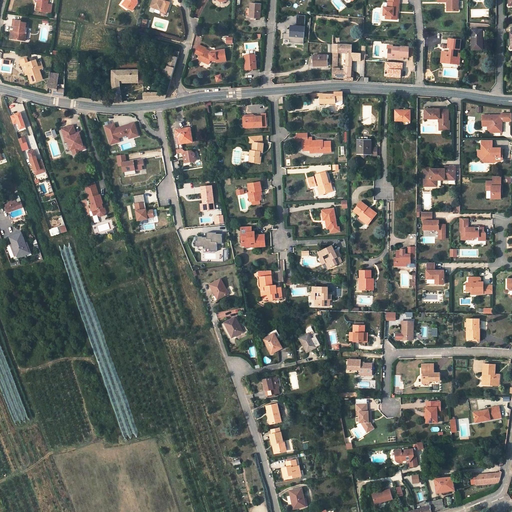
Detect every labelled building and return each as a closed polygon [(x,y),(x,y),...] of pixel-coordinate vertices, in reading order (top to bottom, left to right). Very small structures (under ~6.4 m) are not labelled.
[(47,10),(48,0),(36,0),(37,2),(38,2),(40,4),(37,5),(37,11),(42,12),(43,9),(47,10)] [(127,0),(128,1),(125,4),(130,8),(129,8),(132,11),(135,7),(134,4),(138,3),(137,0),(127,0)] [(153,0),(151,7),(156,8),(157,7),(162,9),(164,3),(163,3),(164,0),(166,1),(166,0),(153,0)] [(400,0),(389,0),(389,2),(388,2),(388,8),(384,7),(384,15),(386,16),(390,16),(389,19),(397,20),(398,14),(395,13),(396,11),(398,11),(399,11),(399,3),(400,3),(400,0)] [(458,9),(458,0),(437,0),(438,1),(447,1),(447,10),(454,11),(453,9),(458,9)] [(260,18),(261,4),(251,3),(251,8),(246,7),(246,16),(250,16),(250,17),(260,18)] [(13,31),(13,32),(12,38),(12,39),(23,41),(23,40),(24,37),(25,37),(26,28),(27,22),(22,22),(22,21),(21,21),(16,20),(14,19),(13,26),(16,27),(15,31),(13,31)] [(296,26),(291,26),(291,29),(290,36),(304,37),(305,27),(296,26)] [(290,36),(291,29),(287,29),(287,32),(286,32),(286,34),(284,33),(283,39),(290,40),(290,42),(304,43),(304,37),(290,36)] [(482,50),(482,30),(472,30),(472,50),(482,50)] [(460,51),(461,40),(449,39),(448,49),(452,49),(452,52),(445,52),(444,63),(449,63),(449,62),(454,62),(453,64),(459,64),(460,53),(457,53),(457,50),(460,51)] [(391,58),(398,59),(398,56),(403,57),(408,57),(409,47),(409,43),(404,43),(404,46),(400,46),(400,47),(392,46),(392,48),(388,48),(387,55),(391,56),(391,58)] [(352,53),(352,45),(344,45),(341,44),(333,44),(333,52),(333,67),(333,77),(339,77),(345,77),(345,81),(353,81),(353,77),(351,77),(352,60),(352,53)] [(200,60),(209,64),(211,60),(217,59),(217,62),(227,60),(225,49),(216,51),(216,53),(211,54),(210,53),(206,51),(207,49),(207,48),(200,45),(197,53),(202,55),(200,60)] [(180,52),(175,51),(174,57),(171,56),(168,67),(166,66),(163,77),(168,78),(172,79),(180,52)] [(255,55),(245,55),(246,69),(257,68),(255,55)] [(327,55),(314,55),(314,66),(327,66),(327,55)] [(26,58),(19,60),(21,65),(22,65),(25,64),(27,70),(26,71),(27,74),(30,83),(42,79),(39,69),(42,68),(40,62),(37,63),(36,60),(28,63),(26,58)] [(402,63),(385,62),(385,77),(401,77),(402,63)] [(122,102),(120,83),(144,82),(145,70),(113,71),(113,82),(115,103),(116,103),(122,102)] [(57,89),(55,89),(57,73),(50,72),(50,78),(49,78),(48,88),(53,89),(53,95),(64,97),(65,90),(57,89)] [(334,92),(321,93),(321,97),(320,104),(335,103),(337,106),(340,106),(342,104),(342,100),(342,95),(343,92),(334,92)] [(425,118),(440,118),(440,123),(444,123),(444,129),(450,129),(450,120),(449,120),(449,109),(440,109),(440,108),(425,108),(425,118)] [(403,110),(396,110),(396,121),(404,121),(404,124),(410,124),(410,112),(403,112),(403,110)] [(26,127),(20,112),(14,114),(17,123),(19,129),(26,127)] [(511,121),(511,113),(502,113),(502,115),(483,114),(483,125),(488,125),(492,125),(492,129),(494,132),(502,132),(502,125),(500,123),(500,121),(502,121),(511,121)] [(245,116),(243,116),(244,127),(246,127),(246,117),(254,117),(253,115),(245,116)] [(254,117),(246,117),(246,127),(263,126),(267,126),(266,116),(262,117),(254,117)] [(114,123),(105,126),(111,144),(120,141),(119,137),(129,134),(130,138),(139,135),(135,122),(129,124),(130,125),(126,126),(125,125),(116,128),(114,123)] [(73,125),(72,126),(75,134),(77,134),(78,136),(80,136),(81,137),(82,136),(81,131),(76,133),(73,125)] [(72,126),(62,129),(66,141),(68,141),(69,140),(72,149),(73,154),(78,152),(79,150),(78,147),(83,146),(81,137),(80,136),(78,136),(77,134),(75,134),(72,126)] [(190,128),(176,130),(177,136),(175,136),(176,144),(178,144),(179,149),(176,150),(178,159),(184,158),(185,163),(195,161),(194,153),(191,151),(186,152),(183,149),(182,143),(192,142),(190,128)] [(303,140),(303,147),(310,147),(311,151),(313,151),(313,153),(331,152),(331,141),(316,142),(316,140),(312,141),(312,137),(308,137),(308,133),(299,134),(294,138),(298,142),(301,140),(303,140)] [(254,143),(253,151),(252,150),(251,161),(259,163),(260,152),(263,152),(264,143),(263,143),(262,136),(249,137),(250,143),(254,143)] [(24,137),(19,139),(23,151),(29,149),(24,137)] [(358,146),(358,154),(360,154),(363,154),(362,156),(365,159),(367,156),(367,154),(371,154),(371,148),(371,141),(369,141),(369,139),(360,139),(360,141),(358,140),(358,144),(358,146)] [(493,140),(482,140),(482,150),(485,150),(485,153),(486,155),(487,155),(487,160),(489,161),(491,162),(495,162),(497,161),(501,161),(503,159),(503,148),(498,148),(496,149),(497,150),(493,150),(493,148),(493,140)] [(34,150),(28,152),(36,175),(47,171),(42,159),(38,161),(34,150)] [(125,154),(117,155),(119,166),(123,165),(125,176),(131,175),(130,170),(135,169),(136,170),(143,169),(142,165),(144,164),(143,159),(127,162),(125,154)] [(445,168),(435,168),(435,170),(430,170),(430,168),(430,167),(424,166),(424,185),(437,185),(437,179),(441,179),(441,176),(448,176),(448,179),(455,179),(455,167),(449,167),(449,165),(445,165),(445,168)] [(329,182),(326,172),(316,175),(317,178),(318,182),(319,185),(320,185),(321,187),(320,187),(322,194),(331,191),(330,186),(332,186),(330,182),(329,182)] [(318,182),(317,178),(315,179),(314,176),(309,178),(312,186),(316,184),(316,182),(318,182)] [(501,176),(493,176),(493,181),(487,181),(487,186),(492,186),(492,190),(492,198),(501,198),(501,194),(501,190),(503,190),(503,185),(501,186),(501,176)] [(260,182),(248,184),(250,192),(248,193),(250,202),(252,201),(259,200),(261,200),(260,195),(259,191),(261,190),(262,190),(260,182)] [(212,183),(202,186),(204,196),(205,196),(208,209),(217,207),(212,183)] [(96,187),(86,190),(89,199),(91,199),(93,205),(91,206),(92,212),(96,211),(97,215),(100,217),(104,216),(106,212),(104,208),(103,208),(102,204),(103,204),(101,195),(99,196),(96,187)] [(144,194),(133,196),(135,204),(136,204),(138,220),(148,219),(148,218),(154,217),(153,210),(147,211),(146,209),(145,209),(144,203),(145,202),(144,194)] [(369,207),(362,202),(354,211),(361,216),(359,217),(368,224),(375,215),(368,209),(369,207)] [(14,204),(6,206),(8,212),(16,210),(14,204)] [(377,214),(369,207),(368,209),(375,215),(377,214)] [(334,208),(322,211),(324,220),(327,219),(327,221),(326,221),(327,229),(330,228),(337,227),(334,208)] [(432,211),(422,211),(422,219),(423,219),(423,227),(428,227),(428,229),(438,229),(438,233),(445,233),(445,223),(438,223),(438,219),(432,219),(432,211)] [(214,216),(215,224),(224,223),(223,214),(214,216)] [(468,218),(460,218),(460,231),(467,231),(466,236),(479,236),(479,240),(486,240),(486,233),(484,231),(484,227),(468,227),(468,218)] [(255,235),(252,236),(252,232),(252,227),(248,227),(248,233),(242,233),(243,246),(245,246),(251,246),(252,243),(255,243),(255,247),(265,246),(265,235),(255,235)] [(202,237),(197,237),(197,240),(195,240),(195,246),(204,246),(204,249),(210,249),(210,251),(217,251),(217,244),(222,244),(222,234),(217,234),(217,232),(207,232),(207,237),(202,237)] [(22,233),(11,237),(17,255),(29,251),(22,233)] [(332,246),(318,253),(320,257),(326,254),(328,258),(324,260),(329,269),(338,264),(335,259),(339,256),(341,255),(339,251),(336,253),(332,246)] [(411,258),(416,258),(416,246),(408,246),(408,254),(404,254),(401,254),(401,250),(396,250),(396,258),(396,266),(407,266),(407,263),(411,263),(411,258)] [(435,262),(427,262),(427,270),(426,270),(426,278),(435,278),(435,283),(444,284),(444,270),(439,270),(439,271),(437,271),(437,270),(435,270),(435,262)] [(371,271),(360,271),(360,290),(371,290),(371,279),(371,271)] [(270,272),(259,273),(260,278),(261,287),(265,287),(266,290),(263,291),(264,297),(264,300),(282,298),(281,287),(276,288),(272,288),(272,286),(271,276),(270,272)] [(481,293),(492,293),(492,285),(483,285),(483,284),(482,284),(481,283),(481,282),(481,278),(480,277),(470,277),(469,278),(469,283),(466,283),(466,291),(471,291),(476,291),(476,294),(481,294),(481,293)] [(229,293),(221,278),(210,284),(215,293),(216,293),(219,299),(229,293)] [(315,306),(325,306),(325,300),(330,300),(332,300),(332,295),(329,295),(327,295),(327,293),(329,293),(329,287),(313,287),(313,292),(320,292),(319,296),(315,296),(315,299),(315,306)] [(386,312),(386,320),(396,320),(396,312),(386,312)] [(243,331),(236,317),(225,322),(229,331),(231,330),(234,336),(243,331)] [(479,329),(479,319),(468,319),(468,339),(473,339),(475,339),(476,329),(479,329)] [(414,321),(403,321),(402,340),(411,340),(412,335),(413,335),(414,321)] [(355,325),(354,325),(354,332),(354,341),(364,342),(364,333),(365,326),(363,326),(360,325),(360,322),(355,322),(355,325)] [(267,344),(272,353),(278,350),(280,349),(282,348),(277,338),(274,333),(268,336),(265,338),(268,344),(267,344)] [(309,333),(300,338),(307,352),(317,347),(309,333)] [(361,359),(349,359),(348,369),(360,370),(360,373),(372,373),(372,363),(361,363),(361,359)] [(433,364),(422,364),(422,378),(424,377),(424,383),(430,383),(430,381),(440,381),(440,373),(434,373),(433,373),(433,364)] [(495,365),(484,364),(483,378),(485,378),(485,385),(493,385),(493,383),(499,384),(499,377),(493,377),(493,375),(494,374),(495,365)] [(276,377),(264,380),(267,396),(278,394),(276,388),(278,388),(276,377)] [(436,401),(426,402),(427,407),(426,408),(426,413),(426,418),(426,423),(437,422),(437,411),(437,407),(441,407),(440,402),(436,402),(436,401)] [(277,404),(267,406),(271,424),(279,422),(278,417),(280,417),(277,404)] [(368,404),(357,404),(357,415),(360,415),(360,423),(362,423),(362,424),(368,433),(374,428),(370,422),(369,422),(369,420),(370,420),(371,420),(371,411),(368,412),(368,404)] [(490,417),(501,415),(500,406),(488,408),(489,410),(474,412),(476,422),(491,419),(490,417)] [(271,430),(272,434),(270,434),(272,444),(273,444),(275,443),(277,453),(287,451),(284,440),(283,441),(281,432),(280,428),(271,430)] [(396,450),(395,452),(396,461),(399,463),(403,462),(403,461),(406,460),(409,462),(410,467),(418,466),(416,455),(414,455),(413,449),(406,450),(406,453),(403,453),(402,449),(396,450)] [(296,460),(286,462),(287,467),(283,468),(285,479),(299,476),(298,471),(300,471),(299,465),(297,465),(296,460)] [(484,474),(475,475),(476,484),(487,483),(488,483),(488,480),(500,479),(502,472),(487,474),(484,474)] [(452,477),(451,475),(444,476),(444,478),(442,478),(442,476),(435,477),(437,492),(455,489),(452,477)] [(302,489),(290,491),(292,501),(293,501),(295,508),(300,507),(300,510),(305,509),(302,499),(304,498),(302,489)] [(390,489),(373,494),(375,503),(393,498),(390,489)] [(442,500),(430,502),(430,506),(431,511),(436,511),(444,510),(442,500)]
